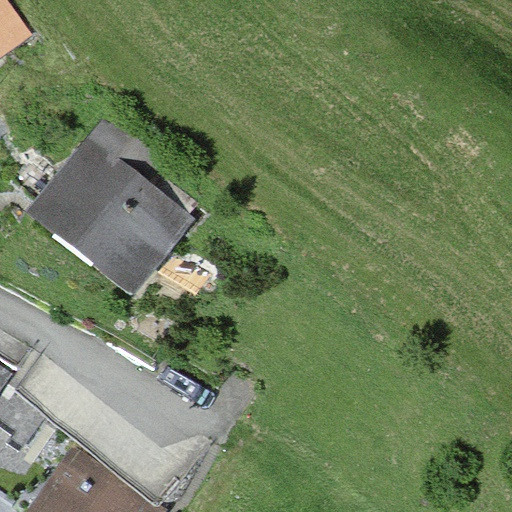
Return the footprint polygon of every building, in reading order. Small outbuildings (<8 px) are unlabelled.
[(0,41),(16,30),(0,10),(0,41)] [(108,131),(47,212),(134,279),(179,221),(130,184),(148,161),(108,131)] [(154,193),(179,212),(181,209),(187,214),(196,202),(166,178),(154,193)] [(0,425),(25,441),(50,410),(0,376),(0,425)] [(78,457),(46,505),(57,511),(159,511),(169,498),(128,470),(117,485),(78,457)]
